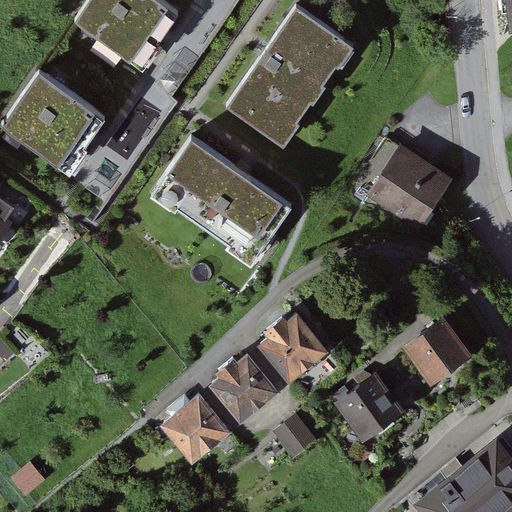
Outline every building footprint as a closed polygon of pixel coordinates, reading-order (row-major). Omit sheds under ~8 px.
[(178,15),(155,0),(89,0),(74,23),(142,69),(178,15)] [(511,0),(502,0),(506,35),(511,34),(511,0)] [(352,51),(293,10),(224,109),(283,150),(352,51)] [(38,74),(1,126),(69,173),(105,120),(38,74)] [(291,209),(191,141),(151,199),(251,267),(291,209)] [(454,180),(400,146),(366,198),(420,233),(454,180)] [(0,194),(0,236),(20,210),(0,194)] [(294,317),(254,347),(285,387),(325,357),(294,317)] [(442,318),(400,348),(429,387),(470,357),(442,318)] [(246,356),(206,386),(236,425),(276,394),(246,356)] [(375,373),(331,403),(358,441),(401,411),(375,373)] [(200,391),(156,423),(188,467),(232,435),(200,391)] [(296,416),(271,433),(291,461),(315,444),(296,416)] [(511,511),(511,458),(496,439),(415,506),(420,511),(511,511)] [(25,492),(47,478),(35,458),(13,472),(25,492)]
